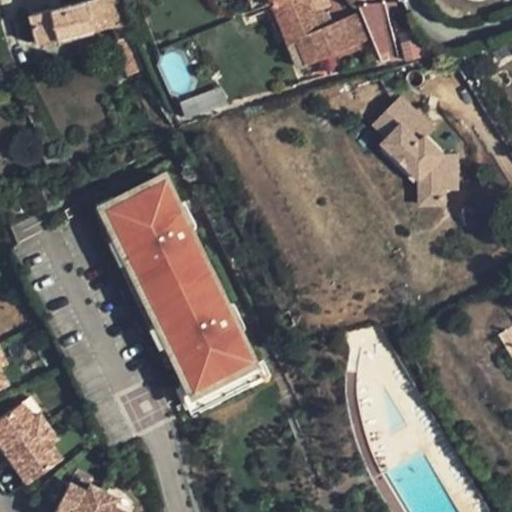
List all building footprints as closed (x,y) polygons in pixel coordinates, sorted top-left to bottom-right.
[(96,0),(82,0),(66,4),(70,36),(104,27),(96,0)] [(356,13),(329,23),(319,27),(313,13),(307,0),(264,0),(281,42),(289,40),(299,63),(366,38),(356,13)] [(375,0),(369,1),(376,56),(411,52),(404,0),(375,0)] [(70,36),(66,4),(26,13),(33,43),(70,36)] [(319,27),(329,23),(323,8),(313,13),(319,27)] [(222,83),(182,99),(188,115),(228,99),(222,83)] [(395,128),(405,119),(383,98),(354,126),(371,144),(367,148),(410,191),(414,220),(442,216),(439,199),(438,188),(452,186),(448,158),(436,159),(419,142),(413,147),(395,128)] [(423,138),(405,119),(395,128),(413,147),(419,142),(423,138)] [(179,182),(120,208),(207,403),(265,377),(248,337),(237,312),(202,234),(191,210),(179,182)] [(438,188),(439,199),(453,197),(452,186),(438,188)] [(207,403),(120,208),(118,201),(104,208),(199,421),(277,386),(272,374),(265,377),(207,403)] [(198,207),(191,210),(202,234),(208,231),(198,207)] [(254,334),(243,309),(237,312),(248,337),(254,334)] [(0,349),(13,344),(6,330),(0,333),(0,349)] [(0,382),(20,371),(11,357),(18,353),(13,344),(0,349),(0,382)] [(34,394),(5,414),(26,447),(62,423),(51,407),(45,412),(34,394)] [(18,451),(26,447),(5,414),(0,416),(0,447),(11,440),(16,448),(18,451)] [(41,470),(71,450),(62,437),(68,433),(62,423),(26,447),(41,470)] [(41,470),(26,447),(18,451),(20,455),(24,460),(8,471),(17,485),(41,470)] [(100,486),(82,475),(64,508),(70,511),(97,511),(113,485),(103,480),(100,486)] [(124,492),(113,485),(97,511),(136,511),(139,507),(121,498),(124,492)]
